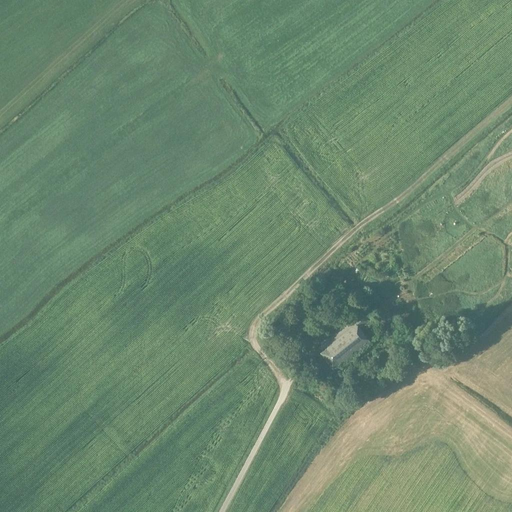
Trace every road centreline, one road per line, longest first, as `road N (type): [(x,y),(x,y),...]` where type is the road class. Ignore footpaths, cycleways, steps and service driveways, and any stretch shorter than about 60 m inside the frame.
road 1 (track): [(350,231),(253,321),(252,339),(286,387)]
road 2 (unclassified): [(221,511),(297,368)]
